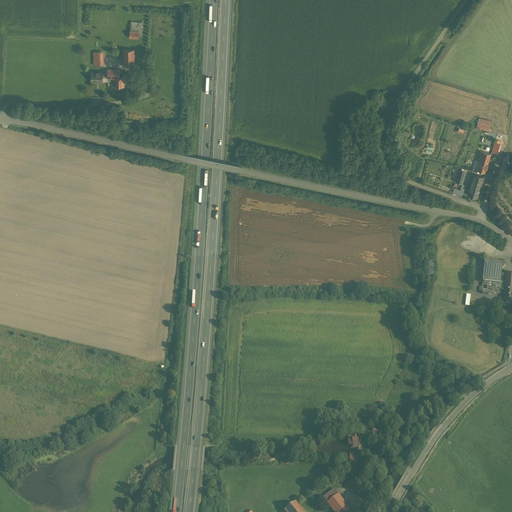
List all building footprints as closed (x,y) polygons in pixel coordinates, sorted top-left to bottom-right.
[(143,24),(131,23),(129,38),(138,39),(139,32),(142,32),(143,24)] [(134,50),(123,50),(123,57),(123,64),(134,64),(134,54),(134,50)] [(95,53),(95,65),(103,64),(103,52),(95,53)] [(113,78),(113,87),(125,87),(125,78),(119,78),(119,70),(108,70),(108,73),(108,78),(113,78)] [(103,78),(108,78),(108,73),(103,73),(103,72),(91,72),(91,82),(103,82),(103,78)] [(479,118),(477,125),(489,128),(491,121),(479,118)] [(479,161),(484,162),(486,156),(490,157),(491,154),(480,150),(477,160),(479,161)] [(477,169),(485,172),(490,157),(486,156),(484,162),(479,161),(477,169)] [(466,171),(459,169),(455,182),(462,184),(466,171)] [(484,177),(474,174),(467,195),(477,198),(484,177)] [(460,191),(455,189),(453,193),(462,196),(465,186),(462,185),(460,191)] [(482,283),(485,263),(502,264),(503,263),(483,261),(481,282),(482,283)] [(511,275),(501,275),(502,268),(504,268),(504,265),(502,265),(502,264),(485,263),(482,283),(481,293),(503,295),(502,304),(511,305),(511,275)] [(381,432),(374,428),(371,434),(379,437),(381,432)] [(358,445),(358,437),(348,437),(348,441),(348,445),(351,445),(351,447),(357,447),(357,445),(358,445)] [(358,454),(351,453),(350,457),(350,465),(358,465),(358,454)] [(338,494),(327,503),(334,511),(348,511),(350,510),(338,494)] [(284,511),(302,511),(296,503),(285,511),(284,511)]
